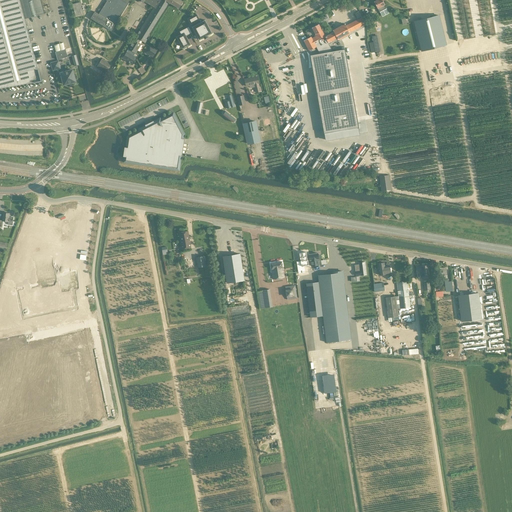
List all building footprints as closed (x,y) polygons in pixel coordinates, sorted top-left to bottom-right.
[(0,0),(0,88),(43,81),(25,20),(52,13),(48,0),(0,0)] [(115,0),(114,1),(112,0),(105,0),(107,1),(98,14),(94,12),(90,18),(111,31),(130,0),(137,0),(143,3),(145,2),(154,7),(135,37),(141,40),(145,43),(147,39),(146,39),(168,2),(179,9),(183,2),(180,0),(115,0)] [(376,0),(374,2),(377,8),(384,4),(382,0),(376,0)] [(200,20),(197,14),(187,19),(190,25),(200,20)] [(446,45),(439,16),(413,22),(421,51),(446,45)] [(334,32),(325,37),(326,40),(329,45),(350,34),(349,32),(366,24),(362,17),(345,26),(344,24),(333,30),(334,32)] [(208,37),(207,36),(211,33),(212,33),(211,33),(205,21),(205,20),(204,20),(192,27),(192,28),(192,27),(198,40),(199,40),(203,37),(204,39),(208,37)] [(311,38),(315,45),(319,43),(326,40),(325,37),(322,31),(318,24),(311,28),(315,34),(316,36),(311,38)] [(180,32),(181,35),(176,37),(182,49),(190,45),(185,36),(191,33),(188,27),(180,32)] [(378,35),(372,36),(375,52),(381,51),(378,35)] [(141,40),(135,37),(126,52),(134,56),(141,44),(139,43),(141,40)] [(315,45),(311,38),(311,37),(304,41),(309,51),(316,47),(315,45)] [(157,50),(149,45),(144,53),(148,55),(148,54),(153,57),(157,50)] [(67,57),(66,52),(65,49),(55,52),(57,60),(67,57)] [(344,51),(309,57),(323,135),(358,129),(344,51)] [(134,56),(126,52),(125,55),(123,54),(121,57),(131,64),(136,57),(134,56)] [(102,59),(97,67),(105,73),(111,64),(102,59)] [(58,61),(51,63),(53,70),(60,68),(58,61)] [(72,70),(61,73),(62,77),(59,77),(60,81),(63,81),(64,84),(75,81),(72,70)] [(257,76),(244,79),(246,87),(249,86),(250,88),(254,87),(255,93),(261,92),(260,87),(259,88),(259,84),(258,84),(257,76)] [(238,105),(246,104),(244,95),(237,97),(238,105)] [(127,147),(125,147),(124,147),(124,148),(125,148),(124,155),(123,155),(123,156),(126,157),(125,162),(179,170),(181,155),(182,156),(184,139),(182,138),(182,134),(172,115),(161,121),(160,118),(153,121),(152,121),(152,122),(146,125),(146,124),(145,125),(139,129),(140,131),(129,137),(127,147)] [(256,121),(243,124),(247,144),(260,141),(256,121)] [(334,169),(334,160),(312,160),(312,169),(334,169)] [(391,190),(390,178),(389,175),(379,176),(381,191),(391,190)] [(387,217),(388,215),(382,215),(383,209),(378,209),(378,217),(387,217)] [(2,221),(8,221),(8,225),(12,225),(13,217),(9,217),(9,213),(3,212),(2,221)] [(182,248),(190,247),(187,231),(179,233),(182,248)] [(308,252),(299,253),(300,261),(297,261),(299,274),(306,273),(305,266),(309,265),(308,252)] [(239,255),(224,257),(228,282),(243,279),(239,255)] [(204,258),(196,259),(197,269),(205,268),(204,258)] [(281,261),(271,263),(273,279),(284,277),(281,261)] [(365,262),(359,263),(359,264),(360,271),(355,271),(356,276),(366,275),(365,262)] [(385,274),(391,274),(389,265),(384,266),(384,263),(378,264),(379,273),(380,275),(385,274)] [(428,265),(416,266),(416,268),(415,268),(415,270),(416,270),(416,272),(421,271),(422,278),(423,278),(424,283),(426,282),(426,278),(429,277),(429,274),(430,274),(430,270),(428,270),(428,265)] [(447,275),(446,267),(437,269),(438,276),(447,275)] [(319,282),(307,283),(311,317),(323,316),(326,342),(351,339),(343,271),(332,273),(332,274),(318,276),(319,282)] [(60,280),(16,289),(22,319),(76,308),(72,288),(77,287),(74,272),(59,275),(60,280)] [(445,288),(446,288),(447,291),(449,291),(448,288),(450,287),(452,287),(451,282),(448,282),(447,278),(447,275),(444,276),(445,288)] [(412,295),(411,292),(408,293),(407,281),(396,282),(400,309),(410,308),(409,296),(412,295)] [(383,283),(373,284),(374,292),(384,291),(383,283)] [(295,285),(291,286),(292,289),(286,290),(287,299),(297,298),(295,285)] [(272,307),(270,289),(258,290),(259,308),(272,307)] [(481,319),(478,294),(458,296),(461,321),(481,319)] [(237,296),(227,297),(229,305),(239,304),(237,296)] [(398,316),(395,296),(385,298),(388,318),(398,316)] [(71,310),(60,312),(62,326),(73,323),(71,310)] [(335,392),(333,373),(321,375),(323,393),(335,392)]
